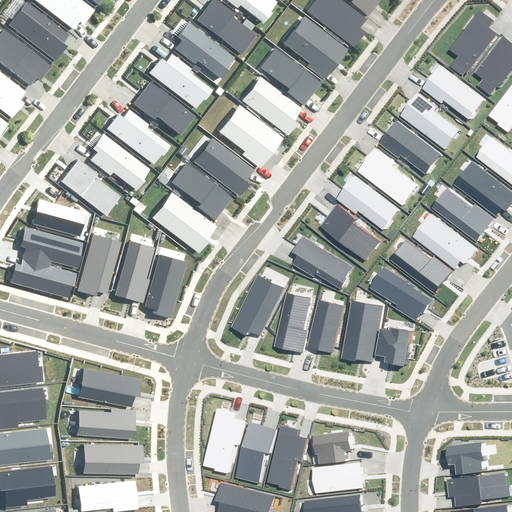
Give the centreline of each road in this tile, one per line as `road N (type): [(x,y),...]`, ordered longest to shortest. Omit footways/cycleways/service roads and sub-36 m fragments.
road 1 (residential): [(435,0),(239,261),(186,357)]
road 2 (residential): [(148,0),(0,201)]
road 3 (residential): [(186,357),(424,412)]
road 4 (residential): [(0,306),(186,357)]
road 5 (residential): [(511,274),(458,341),(424,412)]
road 6 (residential): [(186,357),(171,430),(171,511)]
